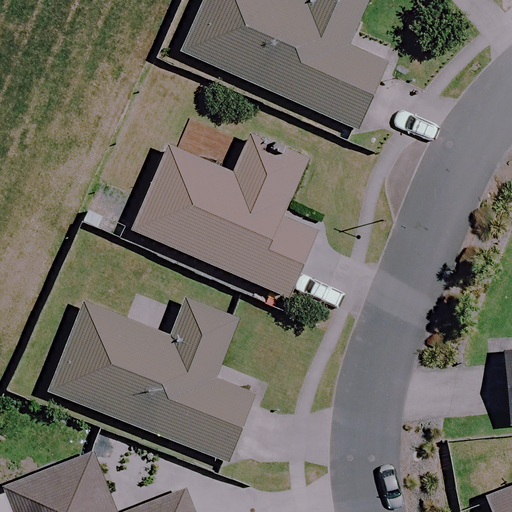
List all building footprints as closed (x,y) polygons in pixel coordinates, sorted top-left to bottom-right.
[(374,0),(314,0),(311,7),(296,0),(208,0),(185,49),(358,133),(390,67),(351,48),(374,0)] [(311,161),(254,137),(238,175),(173,148),(137,233),(288,297),(318,228),(288,215),(311,161)] [(245,323),(191,302),(176,341),(89,306),(55,393),(234,465),(260,397),(221,382),(245,323)] [(12,495),(18,511),(14,511),(196,511),(191,494),(139,511),(117,511),(101,463),(12,495)] [(511,511),(511,492),(491,500),(495,511),(511,511)]
